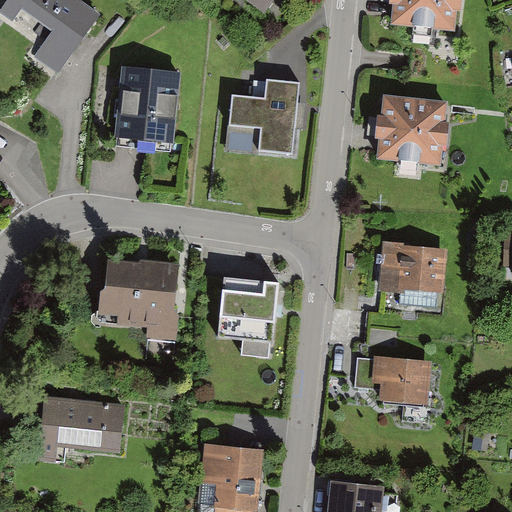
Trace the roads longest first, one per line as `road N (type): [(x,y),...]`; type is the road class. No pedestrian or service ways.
road 1 (residential): [(320,243),(125,214),(68,215),(34,228),(0,280)]
road 2 (residential): [(320,243),(292,511)]
road 3 (residential): [(345,0),(320,243)]
